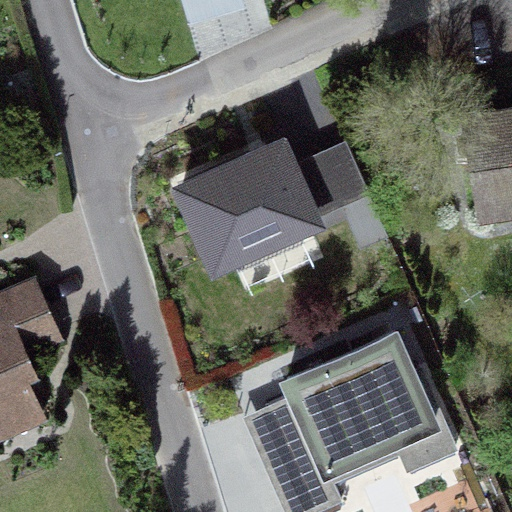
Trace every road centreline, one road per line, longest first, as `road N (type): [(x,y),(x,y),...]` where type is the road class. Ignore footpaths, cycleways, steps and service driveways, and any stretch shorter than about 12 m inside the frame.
road 1 (residential): [(79,136),(195,511)]
road 2 (residential): [(406,0),(79,136)]
road 3 (residential): [(38,0),(79,136)]
